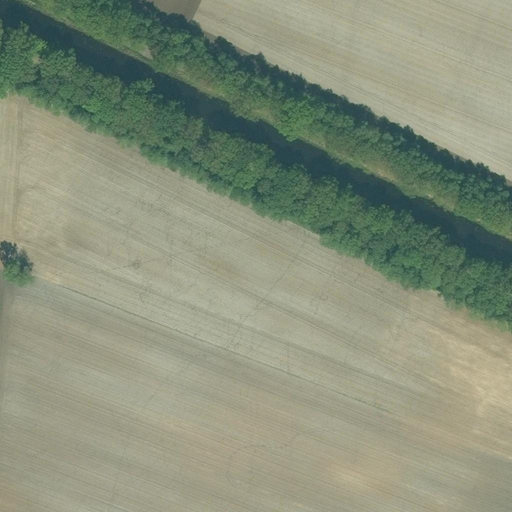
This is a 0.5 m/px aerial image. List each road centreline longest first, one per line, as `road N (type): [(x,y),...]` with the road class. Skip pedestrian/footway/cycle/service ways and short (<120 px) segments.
road 1 (unclassified): [(511,296),(0,43)]
road 2 (track): [(50,0),(511,224)]
